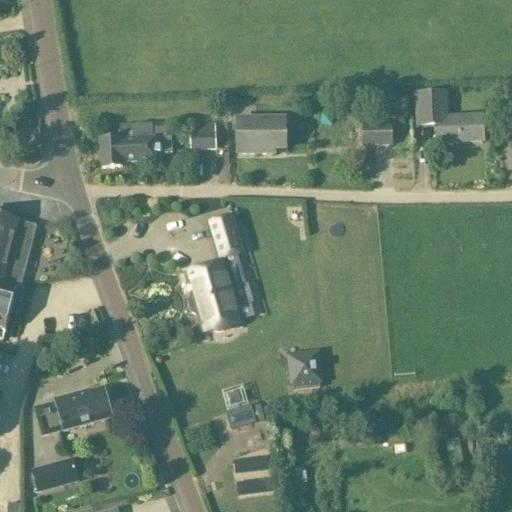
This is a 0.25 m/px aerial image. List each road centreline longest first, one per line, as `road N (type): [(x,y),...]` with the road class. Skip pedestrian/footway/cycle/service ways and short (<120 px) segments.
road 1 (tertiary): [(189,511),(70,186)]
road 2 (track): [(511,195),(188,190)]
road 3 (tertiary): [(70,186),(37,0)]
